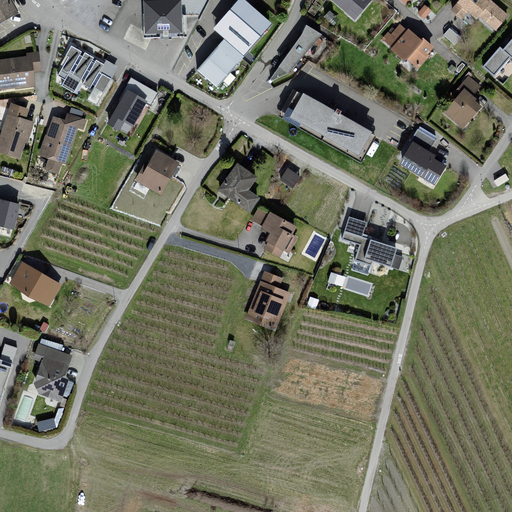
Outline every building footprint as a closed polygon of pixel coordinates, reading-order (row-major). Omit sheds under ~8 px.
[(5,0),(0,0),(0,21),(14,14),(5,0)] [(178,0),(139,0),(140,18),(178,17),(178,0)] [(222,41),(195,72),(215,90),(272,27),(241,0),(235,0),(209,30),(222,41)] [(370,0),(327,0),(353,21),(370,0)] [(485,0),(457,0),(449,12),(459,21),(466,14),(473,22),(477,18),(494,31),(506,16),(485,0)] [(380,41),(416,70),(426,56),(424,55),(430,47),(419,39),(418,41),(399,25),(393,33),(389,29),(380,41)] [(450,26),(445,33),(455,42),(461,35),(450,26)] [(304,29),(275,69),(288,78),(301,60),(314,69),(329,47),(304,29)] [(511,32),(510,35),(511,37),(500,50),(497,47),(480,67),(492,77),(508,59),(511,62),(511,32)] [(104,64),(71,45),(59,66),(104,92),(111,79),(100,72),(104,64)] [(28,58),(0,61),(0,90),(31,87),(28,58)] [(452,100),(442,114),(460,130),(478,106),(470,97),(480,86),(466,76),(449,96),(452,100)] [(148,101),(127,89),(107,124),(120,131),(125,122),(133,127),(148,101)] [(376,136),(303,95),(287,122),(360,163),(376,136)] [(8,104),(0,126),(0,154),(19,161),(32,123),(24,120),(27,110),(8,104)] [(63,121),(51,117),(38,158),(64,166),(76,130),(81,131),(84,121),(65,115),(63,121)] [(415,130),(396,164),(433,186),(444,165),(427,153),(434,141),(415,130)] [(151,150),(132,182),(158,197),(177,165),(151,150)] [(233,164),(213,189),(245,214),(257,199),(245,189),(252,179),(233,164)] [(281,178),(294,186),(301,175),(288,166),(281,178)] [(506,173),(494,180),(497,186),(509,179),(506,173)] [(20,204),(0,199),(0,200),(0,226),(13,230),(20,204)] [(295,227),(267,212),(258,229),(267,234),(263,243),(266,244),(262,250),(279,259),(283,253),(288,256),(297,238),(291,235),(295,227)] [(364,223),(347,218),(340,238),(358,244),(353,260),(368,264),(370,260),(387,266),(393,247),(366,239),(367,236),(361,234),(364,223)] [(59,284),(19,262),(6,285),(46,307),(59,284)] [(331,271),(329,280),(343,283),(346,274),(331,271)] [(282,280),(262,272),(244,321),(274,332),(288,293),(278,289),(282,280)] [(35,395),(58,404),(68,379),(63,377),(71,355),(37,343),(32,356),(40,359),(30,384),(35,395)] [(13,364),(0,360),(0,399),(1,399),(13,364)] [(37,420),(39,429),(57,425),(55,416),(37,420)]
